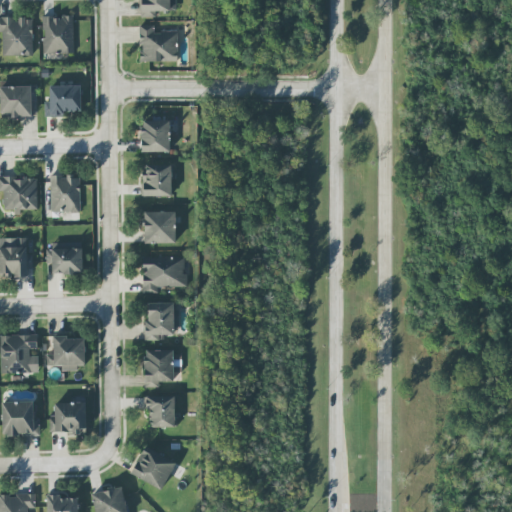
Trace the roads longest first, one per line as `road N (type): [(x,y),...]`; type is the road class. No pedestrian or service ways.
road 1 (secondary): [(384,511),(388,0)]
road 2 (secondary): [(338,0),(335,511)]
road 3 (residential): [(107,0),(113,437),(106,453)]
road 4 (residential): [(109,90),(385,89)]
